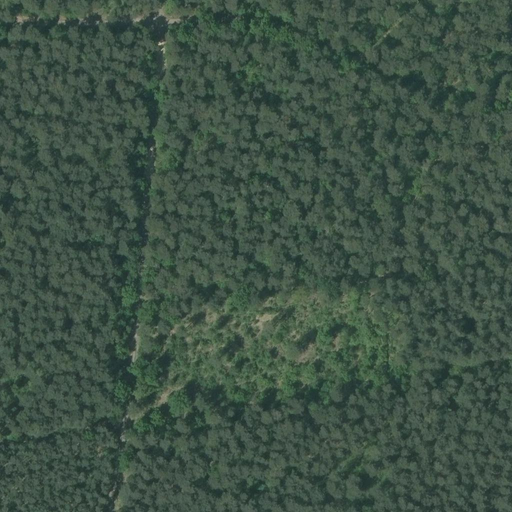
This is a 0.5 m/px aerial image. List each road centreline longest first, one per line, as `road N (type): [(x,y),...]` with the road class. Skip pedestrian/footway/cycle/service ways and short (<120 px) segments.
road 1 (track): [(105,511),(126,427),(159,23)]
road 2 (track): [(159,23),(269,22),(378,69),(511,106)]
road 3 (track): [(0,22),(159,23)]
road 4 (track): [(0,449),(126,427)]
